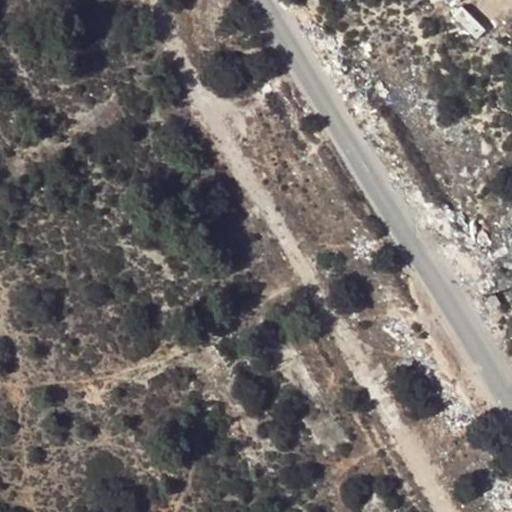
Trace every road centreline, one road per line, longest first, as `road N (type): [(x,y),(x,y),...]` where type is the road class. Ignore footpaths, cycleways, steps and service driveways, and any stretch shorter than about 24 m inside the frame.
road 1 (unclassified): [(511,427),(257,0)]
road 2 (track): [(421,0),(403,84),(407,111),(465,185),(452,259),(425,281)]
